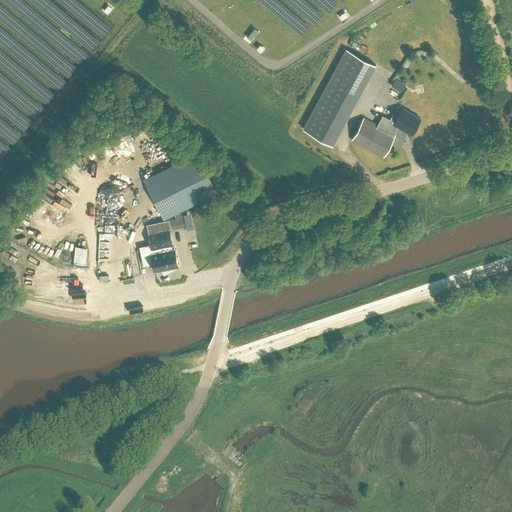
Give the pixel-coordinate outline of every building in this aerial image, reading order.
[(253,28),(246,37),(249,40),(257,31),(253,28)] [(375,63),(345,47),(302,128),(332,144),(375,63)] [(380,48),(376,51),(381,58),(385,55),(380,48)] [(412,133),(420,117),(410,112),(410,111),(402,107),(398,115),(393,112),(384,128),(363,117),(351,139),(384,156),(395,134),(394,133),(398,126),(412,133)] [(86,158),(91,156),(86,145),(82,147),(86,158)] [(81,148),(76,150),(80,160),(85,158),(81,148)] [(197,150),(144,177),(164,217),(217,190),(197,150)] [(115,156),(117,162),(131,156),(128,151),(115,156)] [(81,159),(76,161),(80,170),(84,168),(81,159)] [(75,166),(71,169),(81,181),(85,177),(75,166)] [(104,185),(106,193),(120,189),(118,180),(104,185)] [(80,196),(83,192),(74,184),(70,188),(80,196)] [(76,218),(80,214),(71,206),(68,210),(76,218)] [(166,267),(168,271),(175,267),(174,266),(177,265),(173,248),(171,249),(170,245),(172,245),(168,228),(170,228),(185,225),(182,213),(175,215),(176,217),(146,223),(150,244),(140,246),(143,264),(153,262),(154,270),(166,267)] [(88,267),(89,242),(77,242),(76,267),(88,267)]
